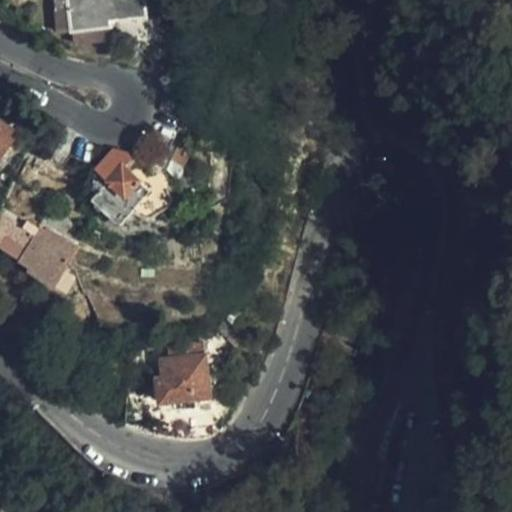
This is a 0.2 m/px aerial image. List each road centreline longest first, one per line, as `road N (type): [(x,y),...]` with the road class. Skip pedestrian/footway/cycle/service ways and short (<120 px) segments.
road 1 (unclassified): [(357,511),(420,230),(422,191),(397,160),(369,161),(338,184),(274,399),(242,446),(217,459),(188,464),(114,445),(0,354)]
road 2 (unclassified): [(0,74),(110,131),(130,114),(129,98),(114,81),(52,68),(0,40)]
